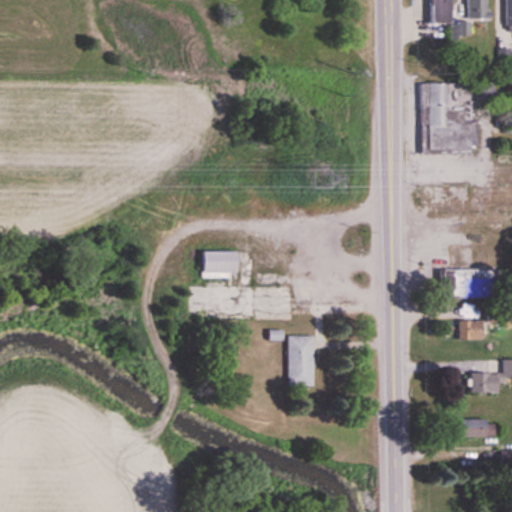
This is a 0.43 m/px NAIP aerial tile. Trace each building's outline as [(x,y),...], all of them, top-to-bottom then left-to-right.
[(414,0),(414,22),(448,22),(448,0),(414,0)] [(481,0),(459,0),(459,17),(482,17),(481,0)] [(511,0),(498,0),(498,32),(511,31),(511,0)] [(429,106),(422,105),(420,125),(427,126),(429,106)] [(418,264),(419,288),(486,289),(485,261),(418,264)] [(478,321),(455,321),(455,340),(478,340),(478,321)] [(282,337),(282,386),(307,386),(307,337),(282,337)] [(492,373),(464,373),(464,393),(492,393),(492,373)] [(482,437),(482,419),(450,419),(450,437),(482,437)]
